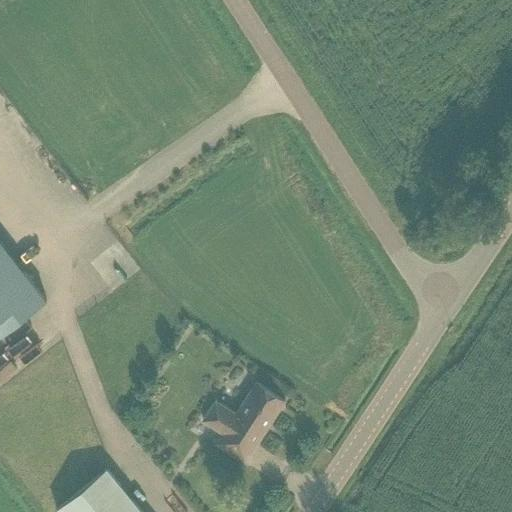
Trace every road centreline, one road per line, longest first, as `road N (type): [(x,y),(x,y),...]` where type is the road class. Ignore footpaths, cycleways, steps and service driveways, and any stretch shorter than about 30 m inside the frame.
road 1 (unclassified): [(452,301),(415,278),(232,0)]
road 2 (tertiary): [(312,511),(452,301)]
